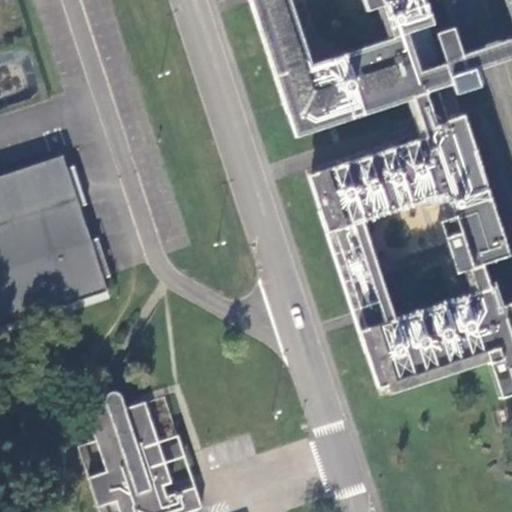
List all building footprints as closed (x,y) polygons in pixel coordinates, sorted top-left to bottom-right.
[(332,122),(335,121),(397,101),(413,96),(436,89),(453,83),(446,63),(420,72),(407,32),(433,24),(424,0),(249,0),(250,2),(293,134),(328,123),(332,122)] [(511,0),(503,0),(511,26),(511,38),(501,42),(507,60),(511,58),(511,0)] [(475,70),(490,65),(485,47),(462,54),(454,28),(437,33),(446,63),(453,83),(456,93),(480,85),(475,70)] [(498,62),(507,60),(501,42),(492,45),(485,47),(490,65),(498,62)] [(483,264),(509,256),(502,236),(464,116),(447,121),(436,89),(413,96),(421,124),(427,140),(410,146),(330,171),(310,178),(354,313),(355,318),(356,322),(380,395),(489,360),(500,397),(511,393),(511,376),(509,368),(511,367),(511,301),(499,305),(493,288),(491,289),(483,264)] [(63,156),(0,175),(0,326),(107,291),(103,279),(91,240),(79,206),(67,168),(63,156)] [(74,165),(67,168),(79,206),(86,204),(74,165)] [(98,238),(91,240),(103,279),(111,276),(98,238)] [(107,397),(106,399),(106,402),(88,407),(98,440),(107,471),(89,476),(98,507),(117,501),(120,511),(192,511),(201,509),(195,488),(165,497),(162,487),(171,484),(155,434),(145,403),(125,409),(123,403),(122,401),(122,400),(120,396),(117,393),(114,392),(112,392),(109,393),(107,396),(107,397)]
